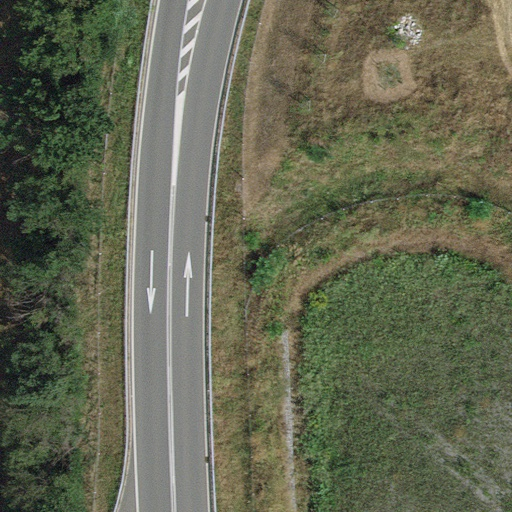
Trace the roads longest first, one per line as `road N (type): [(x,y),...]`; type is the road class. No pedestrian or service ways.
road 1 (secondary): [(168,183),(171,511)]
road 2 (secondary): [(168,183),(216,0)]
road 3 (secondary): [(180,0),(168,183)]
